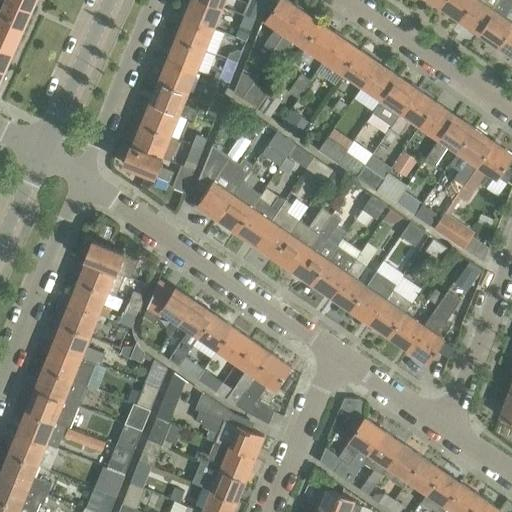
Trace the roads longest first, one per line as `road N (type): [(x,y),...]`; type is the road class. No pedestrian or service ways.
road 1 (residential): [(341,360),(82,173)]
road 2 (residential): [(0,381),(82,173)]
road 3 (residential): [(511,114),(348,0)]
road 4 (residential): [(82,173),(153,0)]
road 5 (residential): [(270,511),(320,389),(341,360)]
road 6 (residential): [(453,426),(511,272)]
road 7 (residential): [(42,149),(109,0)]
road 8 (residential): [(453,426),(341,360)]
